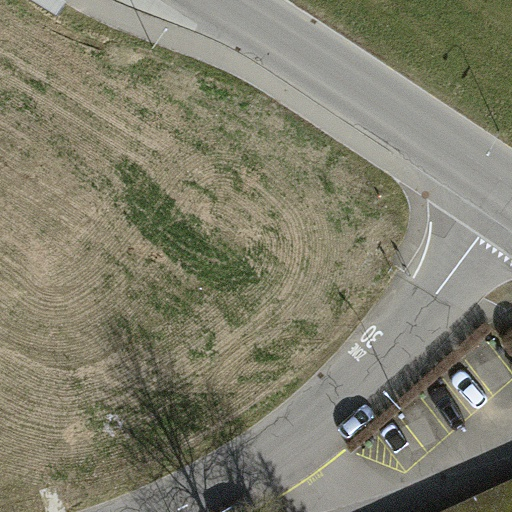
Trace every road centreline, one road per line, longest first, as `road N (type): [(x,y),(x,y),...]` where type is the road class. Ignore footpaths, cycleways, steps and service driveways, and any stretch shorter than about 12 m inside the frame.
road 1 (residential): [(511,205),(412,323),(297,436),(164,511)]
road 2 (tertiary): [(511,191),(218,0)]
